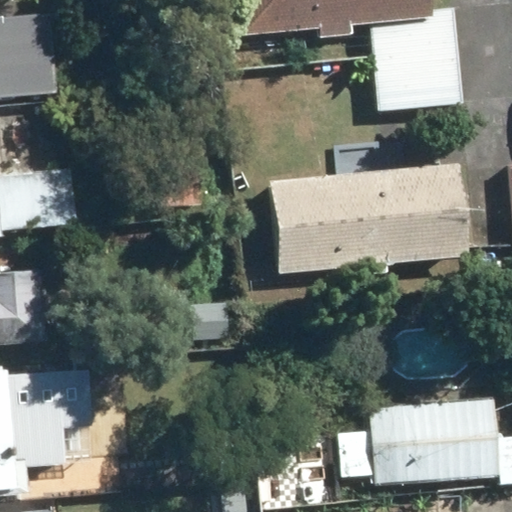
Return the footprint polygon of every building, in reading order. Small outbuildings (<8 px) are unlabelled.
[(236,0),(240,34),(365,22),(374,109),(461,100),(451,9),(430,11),(428,0),(236,0)] [(0,97),(55,93),(48,12),(0,15),(0,97)] [(283,178),(293,271),(469,253),(460,159),(283,178)] [(0,233),(79,226),(74,168),(0,174),(0,233)] [(0,343),(47,339),(40,266),(0,270),(0,343)] [(0,370),(0,489),(24,488),(22,465),(65,461),(61,421),(92,419),(87,363),(0,370)] [(511,433),(495,435),(492,397),(368,405),(369,428),(334,430),(337,475),(369,473),(369,481),(497,473),(498,481),(511,479),(511,433)] [(189,511),(269,511),(270,484),(190,483),(189,511)]
